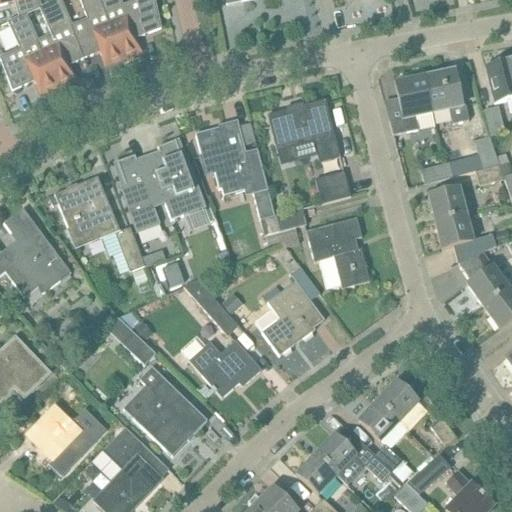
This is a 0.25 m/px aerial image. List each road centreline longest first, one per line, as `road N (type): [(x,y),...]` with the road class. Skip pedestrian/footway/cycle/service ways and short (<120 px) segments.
road 1 (residential): [(201,511),(271,438),(422,321)]
road 2 (residential): [(422,321),(350,52)]
road 3 (unclassified): [(10,162),(204,83)]
road 4 (unclassified): [(350,52),(511,23)]
road 5 (residential): [(511,442),(422,321)]
road 6 (unclassified): [(204,83),(350,52)]
